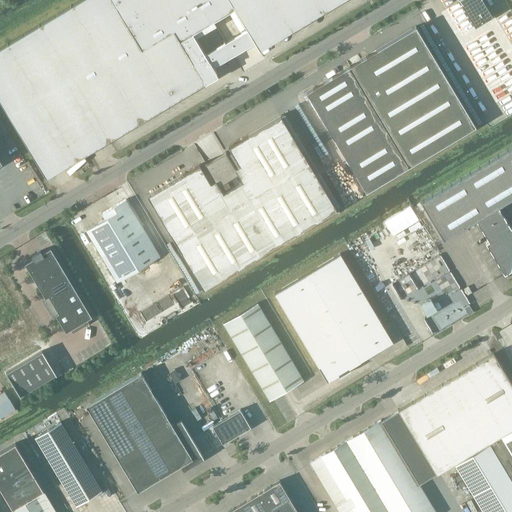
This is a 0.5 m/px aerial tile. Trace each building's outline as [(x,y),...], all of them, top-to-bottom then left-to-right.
[(342,0),(79,0),(0,47),(0,100),(46,178),(47,178),(47,177),(84,155),(96,148),(109,140),(109,141),(110,140),(109,139),(111,139),(157,111),(160,109),(183,95),(189,92),(198,86),(205,82),(202,78),(214,71),(215,72),(216,71),(213,66),(232,55),(233,54),(243,48),(254,42),(255,41),(259,48),(259,50),(261,48),(342,0)] [(461,4),(475,26),(492,16),(482,0),(459,0),(462,4),(461,4)] [(416,26),(306,92),(366,192),(475,126),(416,26)] [(148,195),(203,288),(336,209),(281,116),(229,147),(240,165),(235,168),(243,180),(223,192),(215,180),(210,183),(199,165),(148,195)] [(321,137),(311,142),(323,163),(332,158),(321,137)] [(511,146),(421,201),(444,239),(476,220),(489,241),(486,243),(504,275),(511,271),(511,269),(511,268),(511,227),(511,228),(498,207),(511,197),(511,146)] [(345,175),(335,179),(343,200),(353,197),(345,175)] [(86,230),(96,246),(117,282),(160,256),(126,199),(102,214),(105,219),(96,224),(86,230)] [(400,207),(402,216),(414,213),(411,204),(400,207)] [(351,250),(362,245),(358,237),(347,242),(351,250)] [(25,263),(66,332),(92,317),(51,248),(42,253),(41,252),(39,251),(33,255),(32,257),(33,258),(25,263)] [(360,362),(393,342),(340,253),(274,292),(319,367),(327,381),(338,374),(339,376),(351,369),(349,368),(360,361),(360,362)] [(410,289),(429,319),(456,303),(438,272),(410,289)] [(466,274),(457,279),(461,285),(470,279),(466,274)] [(0,281),(0,345),(28,329),(0,281)] [(223,323),(269,400),(304,380),(257,303),(223,323)] [(460,303),(455,306),(459,315),(472,309),(470,305),(462,308),(460,303)] [(401,307),(389,313),(405,343),(417,336),(405,313),(401,307)] [(42,351),(6,372),(20,396),(56,374),(42,351)] [(511,511),(511,384),(493,353),(398,410),(398,411),(436,473),(437,474),(454,463),(483,511),(511,511)] [(141,372),(86,405),(137,491),(183,464),(184,466),(202,456),(181,420),(173,426),(141,372)] [(0,417),(15,411),(10,399),(0,403),(0,417)] [(223,443),(251,427),(240,409),(212,426),(223,443)] [(419,483),(436,473),(398,411),(382,421),(419,483)] [(435,511),(419,483),(382,421),(381,420),(310,462),(340,511),(435,511)] [(76,506),(96,494),(102,490),(61,422),(35,437),(76,506)] [(0,488),(12,509),(14,508),(16,511),(44,511),(35,495),(43,490),(15,443),(0,452),(0,488)] [(298,511),(279,480),(226,511),(298,511)] [(60,495),(65,492),(61,486),(56,489),(60,495)] [(472,501),(460,506),(462,511),(472,511),(476,511),(472,501)]
